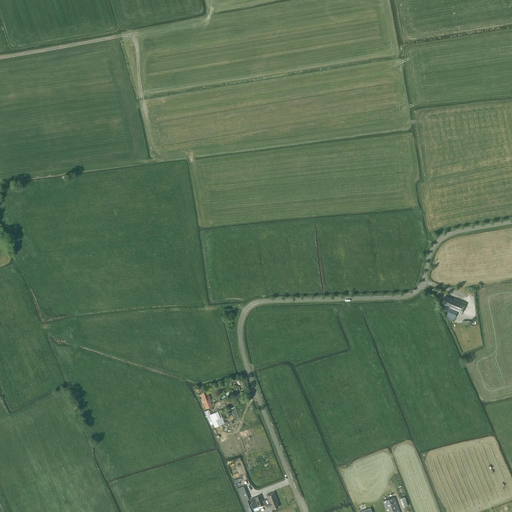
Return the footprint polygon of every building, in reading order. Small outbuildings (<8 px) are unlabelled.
[(449,308),(462,313),(466,303),(454,298),(454,299),(445,296),(442,303),(450,306),(449,308)] [(447,319),(453,322),(457,311),(449,308),(446,315),(449,316),(447,319)] [(201,392),(202,395),(200,396),(203,403),(204,403),(206,408),(212,406),(209,400),(210,399),(207,390),(201,392)] [(211,414),(209,409),(204,411),(209,422),(212,420),(215,427),(225,423),(219,410),(211,414)] [(249,499),(244,486),(238,488),(246,511),(252,511),(247,500),(249,499)] [(268,499),(263,501),(260,495),(251,499),(255,508),(264,505),(265,505),(267,508),(271,506),(272,509),(279,507),(277,502),(278,501),(275,492),(267,495),(268,499)] [(399,511),(394,497),(383,501),(386,511),(399,511)] [(408,505),(405,497),(400,498),(403,507),(408,505)]
